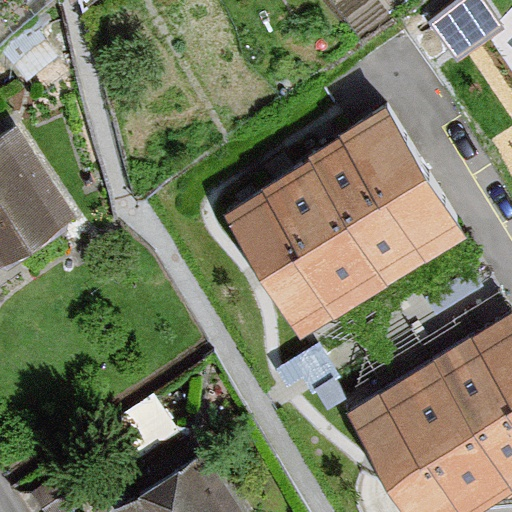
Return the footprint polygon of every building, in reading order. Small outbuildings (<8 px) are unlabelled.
[(386,99),(225,198),(298,316),(458,217),(386,99)] [(0,242),(53,208),(2,129),(0,130),(0,242)] [(511,322),(356,419),(378,457),(385,469),(412,511),(467,511),(511,485),(511,322)] [(172,446),(144,399),(109,420),(137,467),(172,446)] [(224,511),(189,454),(106,505),(110,511),(224,511)]
